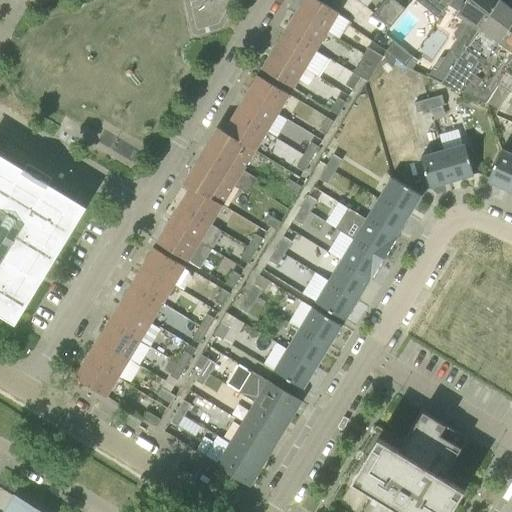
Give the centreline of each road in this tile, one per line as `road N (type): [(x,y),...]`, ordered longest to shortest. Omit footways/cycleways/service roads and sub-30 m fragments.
road 1 (residential): [(274,511),(441,234),(455,220),(477,220),(511,236)]
road 2 (residential): [(143,204),(266,0)]
road 3 (residential): [(223,511),(27,394)]
road 4 (residential): [(27,394),(143,204)]
road 5 (residential): [(0,116),(143,204)]
